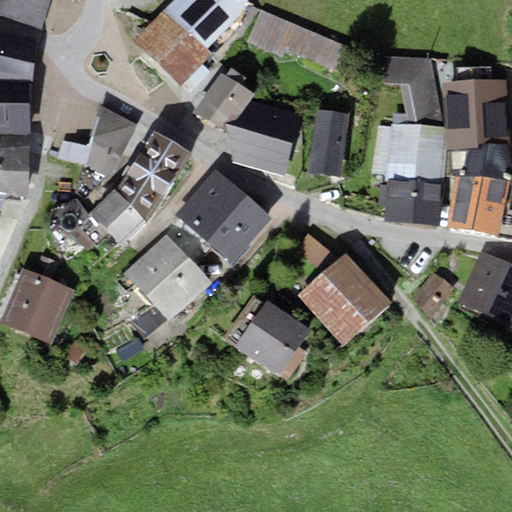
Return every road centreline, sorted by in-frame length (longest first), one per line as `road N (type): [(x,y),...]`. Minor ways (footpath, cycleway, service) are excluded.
road 1 (residential): [(511,251),(338,218),(229,170),(147,113)]
road 2 (track): [(511,448),(338,218)]
